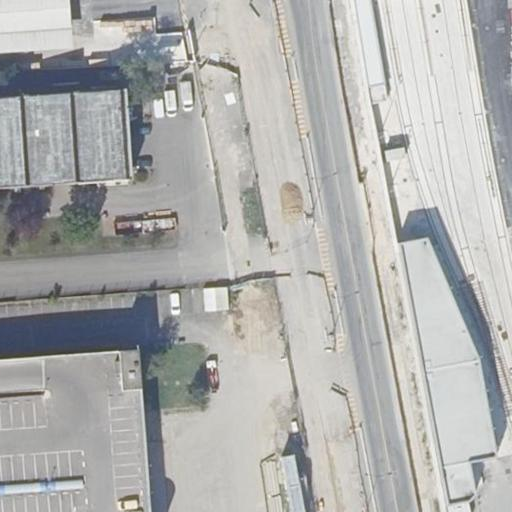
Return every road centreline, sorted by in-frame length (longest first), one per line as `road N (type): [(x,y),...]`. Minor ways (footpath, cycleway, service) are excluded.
road 1 (tertiary): [(256,0),(349,511)]
road 2 (tertiary): [(401,511),(338,172),(318,0)]
